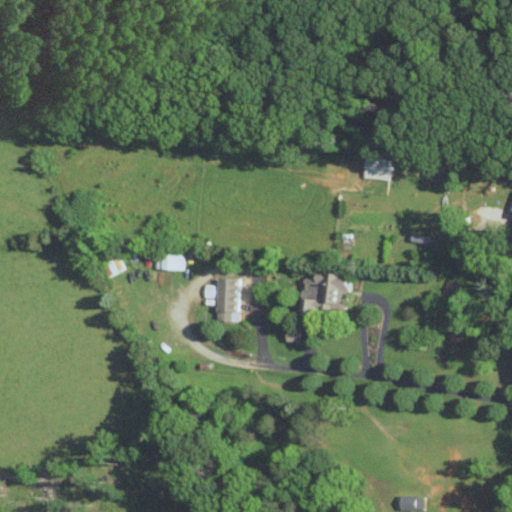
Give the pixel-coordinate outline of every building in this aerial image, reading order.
[(362,178),(390,179),(391,158),(363,157),(362,178)] [(154,268),(183,268),(183,253),(154,252),(154,268)] [(315,307),(344,308),(344,289),(349,289),(349,272),(312,271),(312,277),(300,276),(299,313),(315,314),(315,307)] [(236,276),(214,276),(214,285),(207,285),(207,297),(214,297),(214,320),(236,320),(236,276)] [(285,340),(300,341),(300,328),(285,327),(285,340)] [(397,509),(422,509),(422,495),(397,495),(397,509)]
